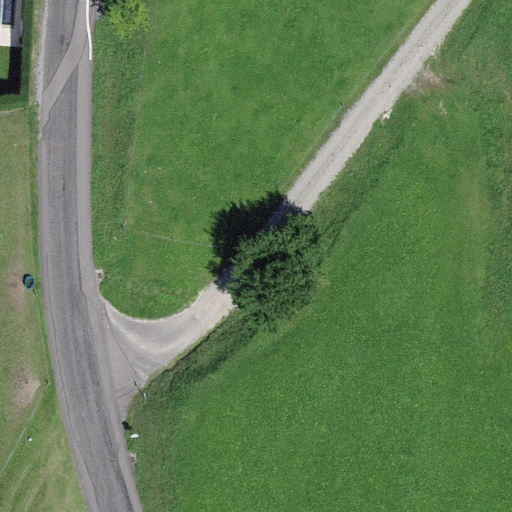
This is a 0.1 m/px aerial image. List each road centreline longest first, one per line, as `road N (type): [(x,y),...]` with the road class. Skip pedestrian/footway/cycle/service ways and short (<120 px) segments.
road 1 (track): [(82,359),(138,349),(213,313),(460,0)]
road 2 (tertiary): [(74,0),(68,230),(82,359),(123,511)]
